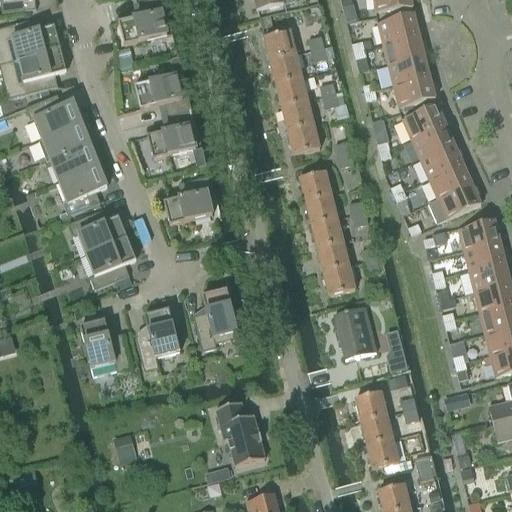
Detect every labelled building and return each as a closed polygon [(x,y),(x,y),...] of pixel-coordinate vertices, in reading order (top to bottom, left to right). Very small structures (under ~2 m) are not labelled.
[(0,0),(0,4),(0,5),(2,17),(36,13),(35,1),(44,0),(0,0)] [(142,20),(118,26),(124,49),(167,39),(161,16),(164,16),(167,15),(163,0),(160,1),(159,0),(137,0),(139,6),(142,20)] [(252,0),(256,14),(294,4),(293,0),(252,0)] [(339,0),(341,5),(343,11),(353,8),(351,2),(350,0),(339,0)] [(412,12),(411,0),(373,0),(375,15),(412,12)] [(377,27),(382,48),(419,39),(413,17),(377,27)] [(4,31),(0,31),(0,68),(18,64),(60,53),(55,30),(43,33),(40,22),(4,31)] [(263,41),(268,64),(295,58),(289,35),(263,41)] [(382,48),(388,69),(424,60),(419,39),(382,48)] [(307,43),(310,55),(322,51),(319,40),(307,43)] [(352,48),(354,55),(364,53),(362,46),(352,48)] [(325,63),(322,51),(310,55),(313,66),(325,63)] [(18,64),(0,68),(0,71),(8,103),(21,100),(58,90),(55,79),(66,76),(60,53),(18,64)] [(366,60),(364,53),(354,55),(356,63),(366,60)] [(268,64),(275,90),(302,83),(295,58),(268,64)] [(388,69),(393,90),(430,81),(424,60),(388,69)] [(141,69),(143,76),(152,73),(150,67),(141,69)] [(164,107),(167,121),(192,115),(188,100),(183,101),(177,79),(135,90),(140,113),(164,107)] [(435,103),(430,81),(393,90),(399,112),(435,103)] [(275,90),(281,114),(308,107),(302,83),(275,90)] [(319,90),(322,102),(335,99),(331,87),(319,90)] [(362,90),(364,97),(374,95),(373,88),(362,90)] [(376,102),(374,95),(364,97),(366,105),(376,102)] [(34,122),(42,143),(82,127),(73,105),(62,110),(57,99),(25,111),(30,124),(34,122)] [(337,109),(335,99),(322,102),(325,112),(337,109)] [(281,114),(287,137),(313,129),(308,107),(281,114)] [(402,123),(411,144),(445,129),(436,108),(402,123)] [(190,131),(195,129),(192,115),(167,121),(171,134),(147,140),(153,163),(196,153),(190,131)] [(51,164),(90,149),(82,127),(42,143),(39,144),(47,166),(51,164)] [(319,152),(313,129),(287,137),(293,159),(319,152)] [(411,144),(420,164),(454,148),(445,129),(411,144)] [(334,149),(337,160),(349,157),(346,146),(334,149)] [(377,149),(379,156),(389,153),(387,146),(377,149)] [(420,164),(428,183),(463,168),(454,148),(420,164)] [(51,164),(59,185),(99,170),(90,149),(51,164)] [(379,156),(381,163),(391,161),(400,157),(397,150),(389,153),(379,156)] [(352,168),(349,157),(337,160),(340,171),(352,168)] [(428,183),(437,203),(472,188),(463,168),(428,183)] [(107,192),(99,170),(59,185),(67,206),(63,208),(68,220),(100,207),(96,196),(107,192)] [(298,182),(305,207),(331,200),(325,175),(298,182)] [(207,196),(212,195),(208,180),(184,186),(187,200),(164,206),(170,229),(212,219),(207,196)] [(390,192),(392,196),(393,199),(403,195),(400,187),(390,192)] [(437,228),(446,223),(481,208),(472,188),(437,203),(428,207),(437,228)] [(406,201),(403,195),(393,199),(396,206),(406,201)] [(305,207),(310,229),(337,223),(331,200),(305,207)] [(349,208),(352,219),(364,216),(361,205),(349,208)] [(78,238),(86,259),(127,243),(119,221),(107,225),(103,214),(68,228),(73,240),(78,238)] [(367,227),(364,216),(352,219),(355,230),(367,227)] [(310,229),(317,253),(343,246),(337,223),(310,229)] [(458,233),(463,255),(500,246),(494,224),(458,233)] [(408,232),(411,239),(421,235),(417,228),(408,232)] [(423,244),(425,251),(435,249),(433,241),(423,244)] [(136,265),(127,243),(86,259),(95,280),(89,282),(94,294),(129,280),(125,269),(136,265)] [(317,253),(322,276),(349,270),(343,246),(317,253)] [(463,255),(469,276),(505,267),(500,246),(463,255)] [(360,255),(363,266),(376,263),(373,252),(360,255)] [(379,274),(376,263),(363,266),(366,277),(379,274)] [(469,276),(474,297),(510,287),(505,267),(469,276)] [(355,293),(349,270),(322,276),(328,300),(355,293)] [(431,277),(433,285),(443,282),(442,275),(431,277)] [(433,285),(435,292),(445,289),(443,282),(433,285)] [(474,297),(479,318),(511,309),(511,294),(510,287),(474,297)] [(216,347),(239,341),(227,293),(202,299),(206,317),(193,320),(202,356),(217,352),(216,347)] [(447,293),(437,296),(440,305),(449,303),(447,293)] [(454,302),(439,306),(441,314),(456,310),(454,302)] [(376,308),(380,325),(383,337),(398,334),(395,322),(392,322),(388,305),(376,308)] [(511,309),(479,318),(484,339),(511,331),(511,309)] [(364,311),(334,319),(345,364),(375,356),(364,311)] [(156,362),(180,356),(169,313),(144,319),(149,337),(135,340),(144,376),(159,372),(156,362)] [(442,319),(444,327),(454,324),(452,317),(442,319)] [(117,377),(132,373),(123,338),(109,341),(105,324),(80,330),(93,380),(116,374),(117,377)] [(444,327),(446,334),(456,331),(454,324),(444,327)] [(511,331),(484,339),(490,359),(511,353),(511,331)] [(486,368),(492,367),(495,381),(511,376),(511,353),(490,359),(490,360),(484,361),(486,368)] [(452,361),(454,369),(465,366),(464,366),(471,363),(470,357),(452,361)] [(454,369),(456,376),(459,385),(468,383),(466,373),(465,366),(454,369)] [(404,378),(387,383),(389,394),(407,390),(404,378)] [(511,405),(488,410),(493,428),(511,423),(511,385),(507,387),(511,405)] [(354,402),(361,428),(386,421),(380,396),(354,402)] [(461,409),(458,399),(444,402),(447,413),(461,409)] [(400,404),(403,418),(416,414),(412,401),(400,404)] [(224,445),(228,444),(235,471),(264,463),(260,446),(261,445),(258,434),(256,434),(253,420),(245,422),(240,406),(215,413),(224,445)] [(421,434),(416,414),(403,418),(408,438),(421,434)] [(361,428),(367,451),(392,445),(392,444),(399,442),(396,431),(389,432),(386,421),(361,428)] [(511,423),(493,428),(497,445),(511,441),(511,423)] [(398,467),(392,445),(367,451),(372,473),(398,467)] [(456,458),(459,472),(471,470),(468,455),(456,458)] [(414,463),(417,474),(429,470),(427,459),(414,463)] [(433,482),(429,470),(417,474),(420,485),(433,482)] [(474,485),(471,471),(460,473),(463,487),(474,485)] [(377,495),(381,511),(408,511),(403,489),(377,495)] [(429,497),(431,507),(440,505),(438,495),(429,497)] [(245,506),(246,511),(276,511),(273,498),(245,506)]
